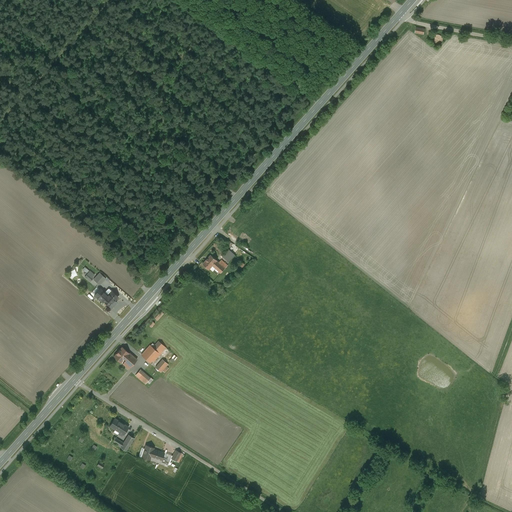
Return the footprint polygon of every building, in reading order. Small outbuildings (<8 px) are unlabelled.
[(428,28),(416,26),(414,33),(427,35),(428,28)] [(442,41),(442,40),(442,39),(442,37),(441,36),(441,35),(439,34),(438,34),(436,33),(434,34),(433,34),(432,35),(431,37),(430,38),(430,40),(430,41),(431,42),(432,44),(433,45),(435,45),(436,46),(437,46),(439,45),(440,45),(441,44),(441,43),(442,42),(442,41)] [(229,250),(223,257),(228,261),(234,255),(229,250)] [(211,255),(203,264),(209,269),(212,265),(221,273),(225,268),(219,262),(211,255)] [(222,260),(219,262),(225,268),(228,265),(222,260)] [(89,271),(85,276),(90,281),(93,278),(92,277),(94,275),(89,271)] [(99,273),(93,279),(99,285),(105,278),(99,273)] [(116,303),(115,302),(114,301),(118,297),(111,291),(107,295),(100,289),(94,295),(102,302),(103,300),(111,308),(116,303)] [(161,310),(155,317),(158,320),(164,313),(161,310)] [(142,354),(151,362),(165,346),(158,339),(153,345),(151,343),(142,354)] [(137,360),(122,347),(114,356),(128,369),(137,360)] [(163,358),(156,366),(162,371),(170,363),(163,358)] [(151,376),(141,368),(136,375),(146,383),(151,376)] [(128,427),(114,418),(110,426),(123,434),(128,427)] [(134,437),(129,433),(124,440),(116,435),(113,440),(127,449),(134,437)] [(154,448),(146,445),(142,457),(165,465),(166,462),(160,460),(163,452),(153,449),(154,448)] [(171,459),(178,462),(183,453),(176,450),(171,459)]
